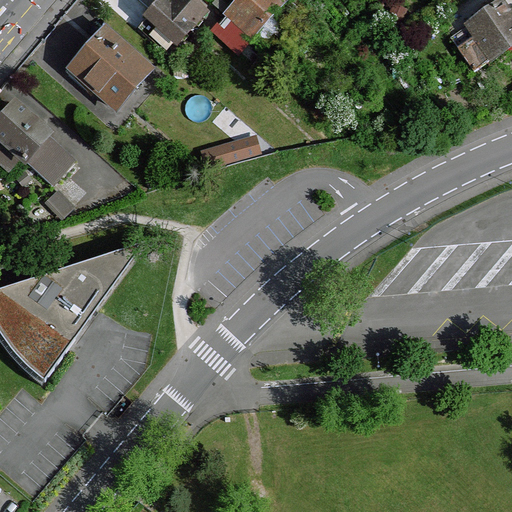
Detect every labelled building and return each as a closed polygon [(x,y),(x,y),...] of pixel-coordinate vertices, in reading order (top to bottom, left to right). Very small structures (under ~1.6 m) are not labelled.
[(168,7),(165,4),(162,2),(142,25),(138,30),(175,63),(186,51),(178,44),(204,13),(188,0),(173,0),(173,1),(168,7)] [(260,41),(270,30),(263,24),(280,6),(287,12),(292,6),(285,0),(243,0),(226,19),(249,39),(254,35),(260,41)] [(451,39),(475,73),(511,47),(511,17),(504,4),(451,39)] [(270,30),(287,12),(280,6),(263,24),(270,30)] [(215,32),(238,51),(249,39),(226,19),(215,32)] [(126,87),(132,91),(149,71),(106,34),(73,71),(110,104),(126,87)] [(249,39),(238,51),(253,64),(264,53),(249,39)] [(126,87),(110,104),(116,109),(132,91),(126,87)] [(25,164),(47,139),(49,137),(16,108),(0,126),(0,140),(21,160),(25,164)] [(55,171),(68,157),(47,139),(25,164),(52,188),(61,176),(55,171)] [(254,139),(220,149),(225,165),(259,155),(254,139)] [(0,163),(10,172),(21,160),(0,140),(0,163)] [(205,154),(208,169),(225,165),(220,149),(205,154)] [(74,163),(68,157),(55,171),(61,176),(74,163)] [(48,203),(57,211),(66,202),(57,194),(48,203)] [(5,292),(0,293),(0,336),(3,342),(22,365),(45,384),(144,246),(45,280),(26,307),(5,292)] [(26,307),(45,280),(5,292),(26,307)]
